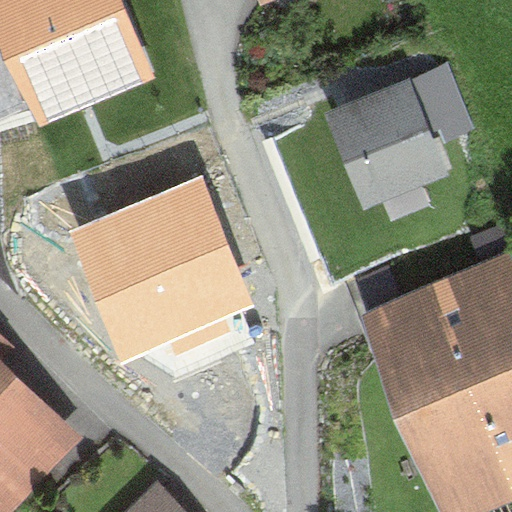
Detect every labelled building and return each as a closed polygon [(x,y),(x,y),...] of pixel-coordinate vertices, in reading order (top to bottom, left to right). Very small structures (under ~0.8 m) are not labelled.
[(0,0),(0,118),(138,63),(112,0),(0,0)] [(344,111),(374,184),(435,159),(421,124),(458,109),(444,74),(407,89),(406,86),(344,111)] [(197,190),(99,229),(138,327),(212,297),(235,352),(256,344),(234,289),(236,288),(197,190)] [(392,320),(447,460),(511,434),(511,298),(503,276),(392,320)] [(0,480),(46,435),(0,387),(0,480)] [(177,511),(158,492),(137,511),(177,511)]
